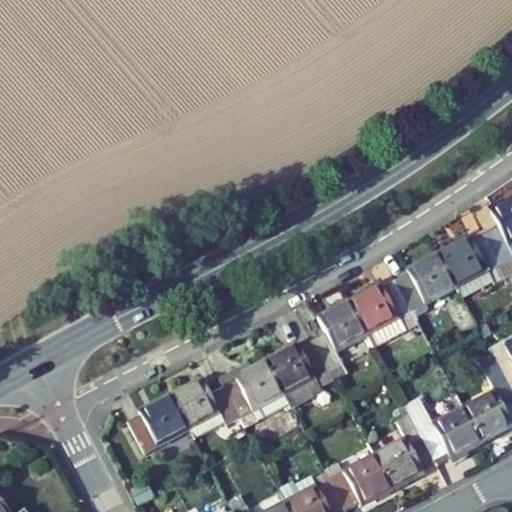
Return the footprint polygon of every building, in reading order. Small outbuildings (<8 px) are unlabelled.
[(506,240),(493,247),(510,279),(511,278),(511,218),(498,226),(506,240)] [(510,279),(493,247),(480,254),(478,251),(448,267),(465,301),(496,284),(498,287),(510,279)] [(465,301),(448,267),(416,284),(417,287),(405,293),(428,337),(472,313),(465,301)] [(390,298),(358,314),(377,350),(383,360),(428,337),(405,293),(391,301),(390,298)] [(345,366),(377,350),(358,314),(327,331),(334,346),(322,353),(345,395),(356,388),(345,366)] [(307,357),(276,373),(300,418),(345,395),(322,353),(309,359),(307,357)] [(511,354),(498,362),(500,365),(511,387),(511,354)] [(473,421),(490,455),(511,443),(511,420),(510,417),(511,415),(511,387),(500,365),(486,373),(503,405),(473,421)] [(229,391),(234,399),(255,438),(261,450),(305,427),(300,418),(276,373),(261,381),(245,389),(242,384),(229,391)] [(258,376),(242,384),(245,389),(261,381),(258,376)] [(200,439),(206,451),(237,435),(242,446),(255,438),(234,399),(221,406),(213,391),(183,406),(200,439)] [(200,439),(183,406),(149,424),(150,427),(139,432),(155,462),(200,439)] [(444,476),(446,478),(490,455),(473,421),(441,438),(428,413),(414,419),(419,430),(444,476)] [(444,476),(419,430),(405,437),(413,453),(384,468),(401,501),(431,486),(430,483),(444,476)] [(339,491),(350,511),(380,511),(401,501),(384,468),(339,491)] [(289,501),(294,511),(350,511),(339,491),(333,478),(289,501)] [(0,511),(9,511),(2,501),(0,502),(0,511)] [(294,511),(289,501),(268,511),(294,511)]
